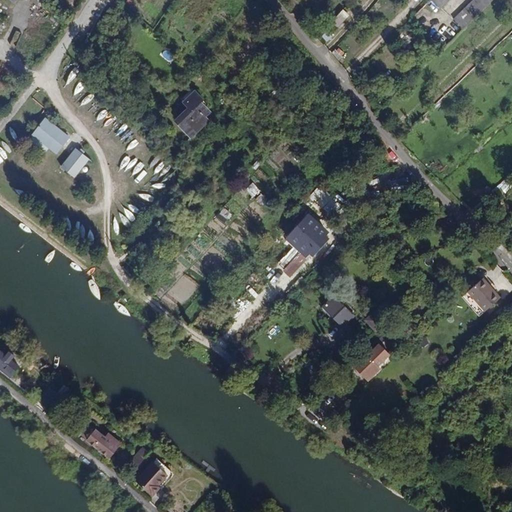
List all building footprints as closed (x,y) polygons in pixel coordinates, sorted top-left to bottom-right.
[(430,0),(439,9),(448,0),(430,0)] [(473,0),(453,20),(463,30),(493,0),(473,0)] [(334,36),(350,16),(343,10),(327,30),(334,36)] [(189,127),(195,134),(208,122),(204,118),(209,113),(200,104),(202,101),(194,92),(183,102),(188,108),(179,117),(183,121),(178,125),(183,131),(189,127)] [(44,119),(31,135),(55,154),(68,138),(44,119)] [(189,127),(183,131),(190,139),(195,134),(189,127)] [(75,149),(60,168),(73,177),(87,159),(75,149)] [(387,182),(388,190),(406,186),(404,178),(387,182)] [(252,198),(261,194),(255,183),(246,188),(252,198)] [(323,187),(304,206),(315,217),(334,198),(323,187)] [(228,220),(232,214),(223,208),(219,214),(228,220)] [(326,233),(308,217),(289,237),(296,243),(300,238),(310,248),(306,253),(308,255),(314,250),(315,251),(319,247),(316,244),(326,233)] [(285,241),(305,259),(308,255),(306,253),(310,248),(300,238),(296,243),(289,237),(285,241)] [(308,255),(305,259),(306,261),(315,251),(314,250),(308,255)] [(249,269),(240,279),(246,285),(256,275),(249,269)] [(467,292),(484,312),(499,299),(493,291),(491,292),(481,280),(467,292)] [(244,290),(252,300),(262,292),(254,282),(244,290)] [(234,299),(244,310),(252,302),(242,292),(234,299)] [(329,315),(340,304),(334,297),(323,308),(329,315)] [(340,304),(329,315),(343,327),(353,316),(340,304)] [(365,322),(376,332),(387,321),(376,310),(365,322)] [(254,330),(263,323),(259,318),(250,326),(254,330)] [(471,319),(466,323),(472,329),(476,325),(471,319)] [(388,335),(383,329),(372,341),(377,346),(354,369),(368,382),(379,370),(376,367),(388,355),(378,345),(388,335)] [(0,368),(10,377),(18,367),(0,352),(0,368)] [(46,408),(57,396),(48,389),(38,400),(46,408)] [(482,442),(496,428),(489,422),(476,436),(482,442)] [(106,460),(110,458),(116,450),(101,437),(102,437),(95,432),(88,441),(103,453),(101,456),(106,460)] [(133,475),(147,460),(138,452),(125,467),(133,475)] [(169,477),(153,463),(136,481),(153,495),(169,477)] [(506,491),(511,484),(511,479),(509,477),(501,486),(506,491)]
